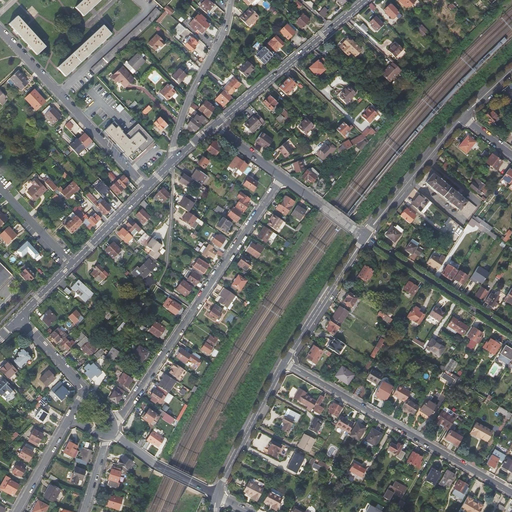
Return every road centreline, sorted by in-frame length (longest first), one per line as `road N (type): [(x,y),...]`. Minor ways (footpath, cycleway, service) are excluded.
road 1 (residential): [(112,418),(128,407),(282,176)]
road 2 (residential): [(284,362),(511,492)]
road 3 (residential): [(511,333),(364,237)]
road 4 (residential): [(231,0),(184,109),(171,163)]
road 5 (tertiary): [(461,116),(364,237)]
road 6 (tertiary): [(284,362),(215,494)]
road 7 (tertiary): [(364,237),(284,362)]
road 8 (residential): [(58,92),(148,10),(137,0)]
road 9 (residential): [(58,92),(146,188)]
